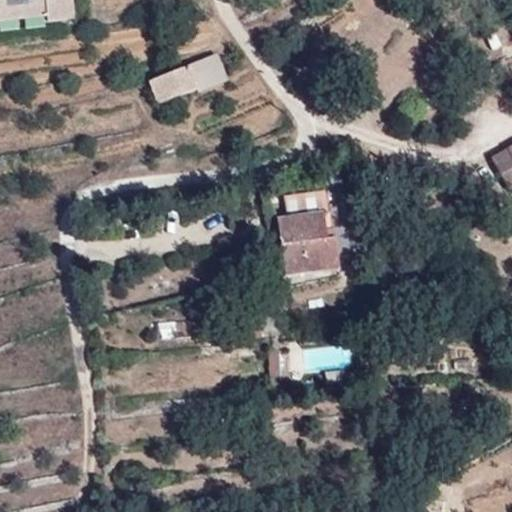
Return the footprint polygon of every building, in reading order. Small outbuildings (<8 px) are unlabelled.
[(74,20),(71,0),(0,0),(0,13),(45,9),(46,17),(47,23),(74,20)] [(45,9),(0,13),(0,21),(46,17),(45,9)] [(217,55),(149,82),(157,106),(197,90),(198,93),(228,81),(217,55)] [(511,147),(490,159),(511,199),(511,147)] [(323,214),(276,221),(285,277),(339,269),(335,240),(327,241),(325,230),(323,214)] [(333,229),(325,230),(327,241),(335,240),(333,229)] [(234,313),(237,339),(278,335),(276,309),(234,313)] [(278,351),(268,351),(269,386),(280,386),(278,351)]
